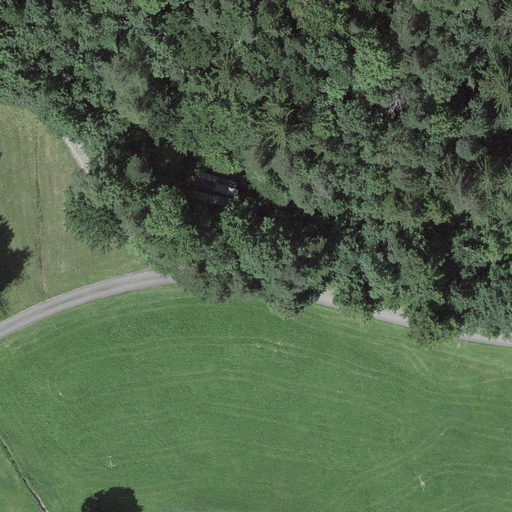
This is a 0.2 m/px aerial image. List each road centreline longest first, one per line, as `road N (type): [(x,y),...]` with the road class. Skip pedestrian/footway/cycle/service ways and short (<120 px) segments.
road 1 (unclassified): [(511,337),(411,320),(267,279),(191,271),(86,292),(0,330)]
road 2 (track): [(169,273),(98,164),(41,108),(0,85)]
